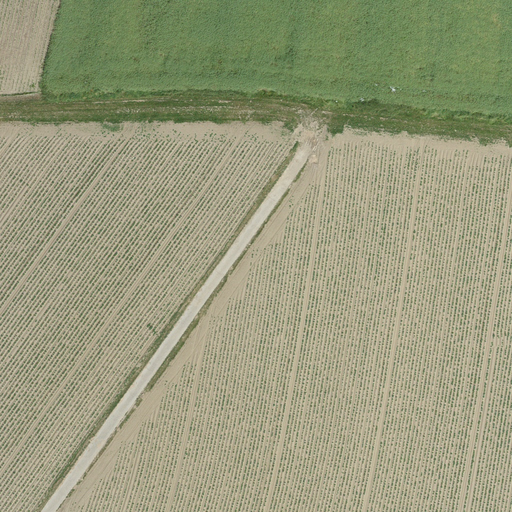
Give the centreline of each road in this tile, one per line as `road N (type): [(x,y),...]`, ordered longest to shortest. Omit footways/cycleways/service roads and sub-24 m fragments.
road 1 (track): [(43,511),(330,109)]
road 2 (track): [(0,86),(281,84),(330,109)]
